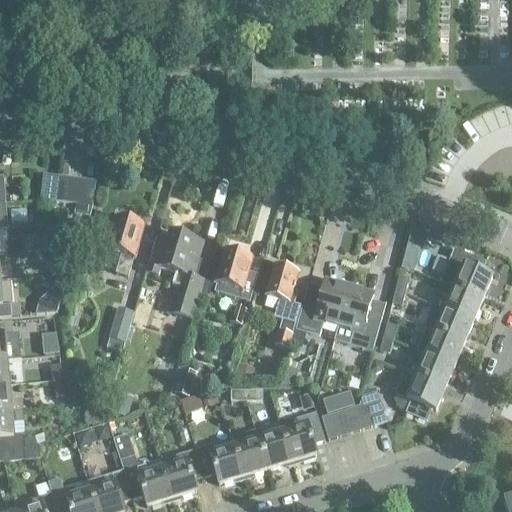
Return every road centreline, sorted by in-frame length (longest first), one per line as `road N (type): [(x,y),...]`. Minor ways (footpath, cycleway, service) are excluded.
road 1 (residential): [(511,237),(286,165),(161,141),(0,128)]
road 2 (residential): [(416,474),(462,447),(511,333)]
road 3 (residential): [(290,511),(416,474)]
